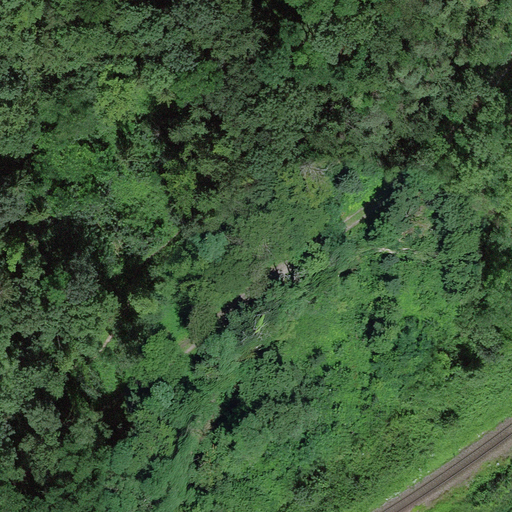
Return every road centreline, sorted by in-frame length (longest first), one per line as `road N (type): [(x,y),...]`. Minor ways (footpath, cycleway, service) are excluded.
road 1 (track): [(0,475),(22,467),(439,148),(511,54)]
road 2 (track): [(0,131),(133,0)]
